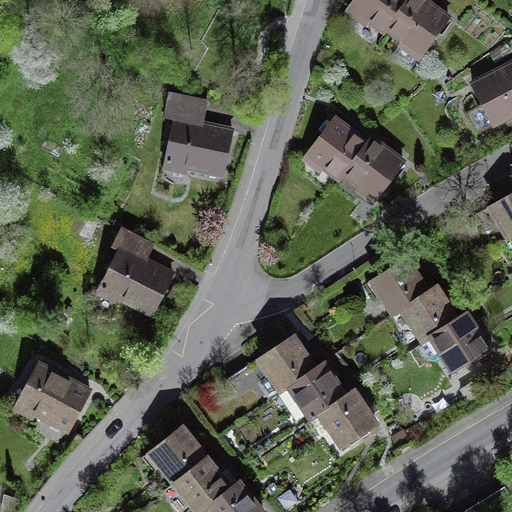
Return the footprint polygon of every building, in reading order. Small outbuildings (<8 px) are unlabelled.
[(382,35),(384,34),(381,31),(404,0),(352,0),(344,11),(364,27),(367,24),(382,35)] [(434,4),(429,0),(404,0),(381,31),(384,34),(419,60),(452,18),(434,4)] [(511,60),(470,82),(493,128),(511,118),(511,60)] [(171,121),(161,170),(186,175),(186,172),(223,180),(234,130),(219,127),(203,124),(208,101),(168,93),(163,119),(171,121)] [(339,182),(344,176),(341,174),(368,139),(351,127),(335,115),(302,160),(320,173),(322,170),(339,182)] [(406,160),(371,134),(368,139),(341,174),(344,176),(377,200),(390,182),(406,160)] [(507,241),(511,238),(511,192),(487,207),(507,241)] [(129,230),(98,295),(122,306),(124,303),(157,318),(168,294),(179,271),(152,259),(159,244),(129,230)] [(391,318),(399,312),(398,310),(430,289),(420,273),(408,256),(368,282),(391,318)] [(422,347),(430,342),(428,339),(461,318),(449,301),(438,284),(430,289),(398,310),(399,312),(422,347)] [(480,331),(468,313),(461,318),(428,339),(430,342),(453,375),(492,348),(480,331)] [(278,395),(286,390),(285,387),(317,366),(308,351),(295,333),(255,359),(278,395)] [(39,417),(71,435),(83,414),(97,391),(44,361),(17,410),(37,421),(39,417)] [(309,424),(317,419),(315,416),(347,395),(337,379),(325,361),(317,366),(285,387),(286,390),(309,424)] [(481,376),(460,390),(468,401),(488,388),(481,376)] [(368,409),(355,390),(347,395),(315,416),(317,419),(340,452),(379,425),(368,409)] [(190,511),(202,511),(201,510),(231,485),(220,472),(193,438),(182,424),(144,455),(190,511)] [(261,511),(252,500),(237,481),(231,485),(201,510),(202,511),(261,511)]
